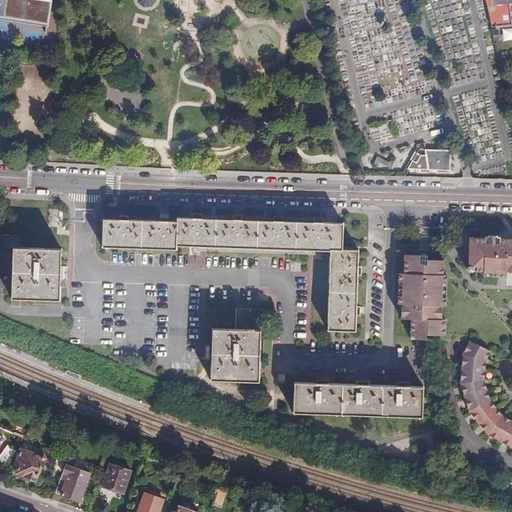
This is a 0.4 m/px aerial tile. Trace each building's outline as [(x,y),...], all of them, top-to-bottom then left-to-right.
[(0,0),(0,20),(44,28),(48,0),(0,0)] [(140,0),(139,2),(148,9),(155,0),(140,0)] [(484,0),(491,29),(511,27),(511,11),(510,0),(484,0)] [(429,148),(411,166),(453,169),(454,158),(439,157),(439,149),(429,148)] [(455,150),(439,149),(439,157),(454,158),(455,150)] [(399,159),(400,154),(374,154),(374,166),(392,167),(393,158),(399,159)] [(177,218),(177,222),(176,246),(189,247),(206,247),(215,248),(216,219),(177,218)] [(103,219),(102,248),(142,249),(142,221),(119,220),(103,219)] [(258,220),(216,219),(215,248),(257,249),(258,220)] [(297,221),(258,220),(257,249),(296,250),(297,221)] [(177,222),(142,221),(142,249),(176,250),(176,246),(177,222)] [(339,223),(297,221),(296,250),(309,250),(330,251),(342,251),(343,223),(339,223)] [(20,235),(4,235),(3,249),(15,249),(13,286),(12,286),(12,289),(11,300),(20,300),(30,301),(60,302),(60,287),(61,277),(61,266),(62,251),(19,249),(20,235)] [(511,238),(470,238),(469,244),(470,244),(469,268),(467,268),(467,271),(469,273),(474,273),(474,272),(498,273),(511,273),(511,238)] [(342,251),(330,251),(330,253),(329,292),(357,292),(357,275),(358,265),(358,252),(342,251)] [(410,321),(410,334),(418,335),(418,340),(426,341),(426,335),(445,335),(445,320),(442,320),(442,306),(446,306),(447,275),(443,275),(444,261),(428,261),(427,261),(427,265),(419,265),(419,256),(403,256),(403,275),(398,275),(397,305),(401,306),(400,321),(410,321)] [(357,292),(329,292),(328,331),(356,332),(356,315),(356,306),(357,292)] [(261,332),(261,310),(256,310),(236,309),(235,331),(213,330),(212,330),(210,381),(212,381),(258,383),(259,376),(259,369),(256,369),(257,332),(261,332)] [(490,352),(469,342),(462,355),(460,384),(469,413),(488,436),(511,448),(511,420),(503,415),(491,400),(485,381),(486,362),(490,352)] [(68,371),(66,374),(79,380),(80,376),(68,371)] [(423,388),(294,384),(293,414),(422,418),(423,388)] [(16,453),(17,452),(8,446),(0,456),(0,460),(7,466),(11,460),(16,453)] [(16,453),(11,460),(17,462),(13,474),(35,482),(43,459),(21,451),(20,455),(16,453)] [(66,457),(58,454),(52,469),(60,473),(66,457)] [(67,458),(53,502),(58,504),(61,496),(79,503),(89,475),(71,468),(74,460),(67,458)] [(131,473),(109,465),(101,488),(122,496),(131,473)] [(176,478),(174,485),(183,488),(185,481),(176,478)] [(164,511),(170,498),(145,489),(137,511),(164,511)] [(224,493),(217,491),(215,496),(211,506),(218,509),(224,493)]
